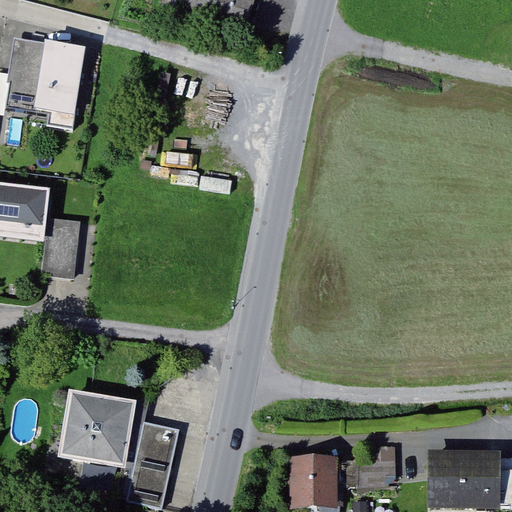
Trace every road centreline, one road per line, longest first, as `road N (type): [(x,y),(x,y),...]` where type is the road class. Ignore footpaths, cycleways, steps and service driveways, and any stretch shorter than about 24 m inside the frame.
road 1 (tertiary): [(305,84),(217,511)]
road 2 (residential): [(305,84),(0,4)]
